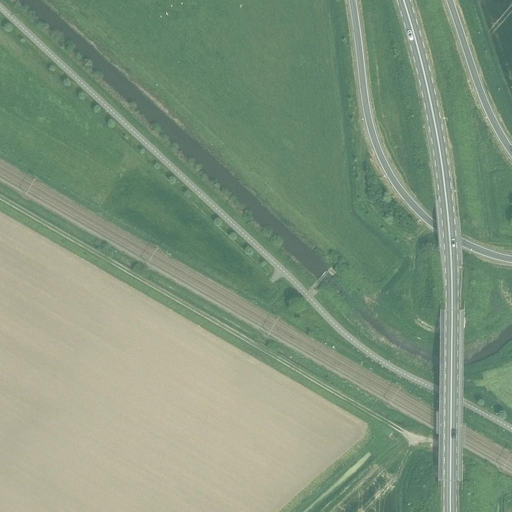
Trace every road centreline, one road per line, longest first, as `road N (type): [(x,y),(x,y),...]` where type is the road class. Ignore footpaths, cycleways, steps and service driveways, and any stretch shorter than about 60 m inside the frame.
road 1 (unclassified): [(511,429),(359,346),(0,7)]
road 2 (primary): [(450,511),(447,211),(403,0)]
road 3 (track): [(0,200),(405,435),(438,442)]
road 4 (primary): [(351,0),(370,128),(399,190),(453,238),(511,259)]
road 5 (primary): [(511,151),(489,114),(448,0)]
